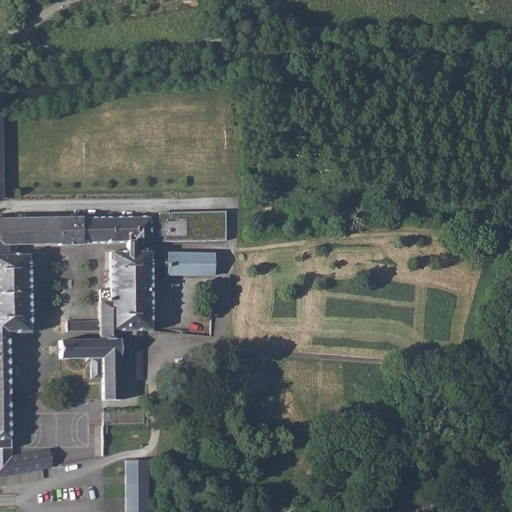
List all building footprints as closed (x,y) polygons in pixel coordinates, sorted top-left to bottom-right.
[(58,246),(80,245),(80,244),(90,244),(90,238),(99,238),(125,237),(126,243),(126,252),(109,252),(109,289),(99,290),(99,301),(98,302),(98,322),(98,331),(99,340),(58,340),(59,359),(85,359),(85,362),(90,362),(90,379),(101,379),(102,401),(120,401),(120,386),(121,379),(120,361),(130,361),(130,331),(140,331),(151,331),(149,260),(163,260),(163,263),(167,263),(166,275),(212,276),(212,254),(149,253),(149,235),(149,228),(149,216),(0,219),(0,476),(2,476),(10,475),(10,464),(10,456),(7,333),(30,333),(28,254),(6,254),(6,245),(58,244),(58,246)] [(207,226),(159,227),(159,228),(159,235),(159,238),(208,237),(207,226)] [(65,332),(98,331),(98,322),(66,321),(65,332)] [(121,379),(142,379),(140,331),(130,331),(130,361),(120,361),(121,379)] [(102,424),(143,424),(143,413),(115,413),(102,413),(102,424)] [(10,475),(41,470),(52,467),(48,450),(10,456),(10,464),(10,475)] [(147,511),(147,460),(124,460),(125,511),(147,511)] [(41,470),(10,475),(2,476),(3,478),(0,478),(0,486),(42,479),(41,470)]
